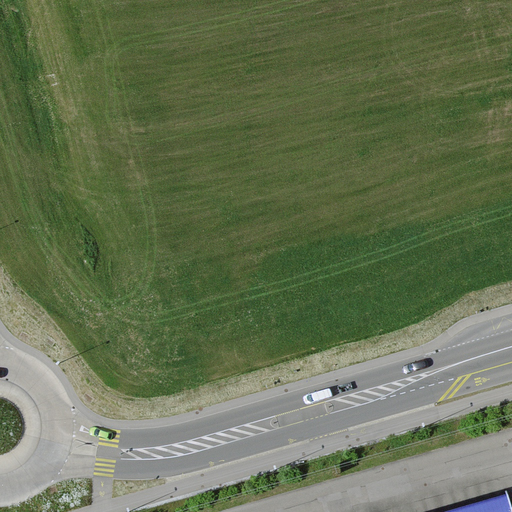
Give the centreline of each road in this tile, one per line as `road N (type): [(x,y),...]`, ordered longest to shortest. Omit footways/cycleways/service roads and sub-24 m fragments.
road 1 (secondary): [(53,442),(137,455),(202,444),(511,356)]
road 2 (residential): [(511,461),(334,511)]
